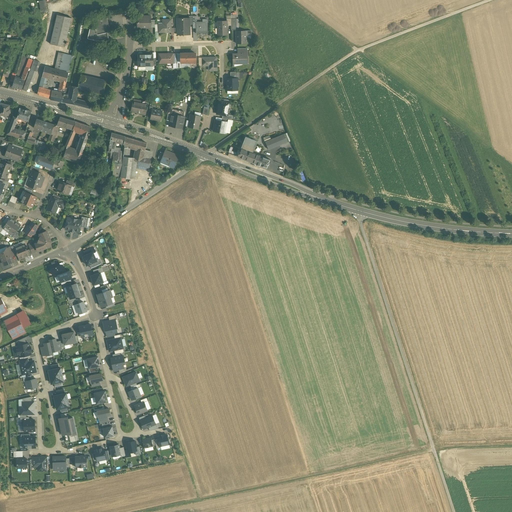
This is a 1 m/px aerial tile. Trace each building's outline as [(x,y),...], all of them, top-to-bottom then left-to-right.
[(72,18),(57,15),(50,44),(65,48),(65,44),(66,41),(72,18)] [(106,16),(94,18),(96,29),(94,30),(90,29),(88,39),(90,39),(89,42),(95,43),(96,41),(98,40),(99,41),(104,40),(104,41),(109,40),(107,33),(110,32),(106,16)] [(150,16),(138,16),(138,28),(150,28),(150,20),(150,16)] [(171,20),(166,20),(166,24),(158,24),(158,32),(158,33),(171,32),(171,28),(171,20)] [(189,25),(189,20),(181,20),(181,21),(179,21),(179,30),(177,30),(177,35),(190,35),(189,25)] [(208,33),(207,20),(202,20),(202,23),(196,23),(196,24),(196,28),(196,34),(208,33)] [(227,26),(227,21),(217,21),(218,34),(227,34),(227,26)] [(246,36),(246,31),(236,31),(236,44),(246,43),(246,36)] [(240,52),(240,54),(238,54),(233,54),(233,63),(233,64),(247,63),(247,51),(240,52)] [(72,55),(63,53),(60,65),(58,71),(67,73),(72,55)] [(191,63),(190,53),(180,54),(181,60),(181,63),(190,63),(191,63)] [(173,63),(172,54),(159,54),(159,63),(173,63)] [(217,71),(216,58),(202,58),(202,66),(209,66),(209,71),(217,71)] [(40,62),(34,60),(30,69),(36,71),(40,62)] [(54,70),(45,67),(42,76),(47,77),(62,81),(66,82),(68,73),(58,71),(54,70)] [(34,77),(28,74),(23,90),(29,92),(34,77)] [(106,81),(85,76),(82,89),(90,91),(96,93),(103,94),(106,81)] [(22,80),(15,78),(13,82),(12,87),(21,90),(24,81),(22,80)] [(230,79),(227,79),(227,90),(231,90),(231,89),(238,89),(238,78),(230,79)] [(45,84),(40,82),(37,94),(50,98),(52,92),(47,91),(43,89),(45,84)] [(78,88),(70,86),(69,95),(67,103),(74,104),(75,100),(78,88)] [(63,94),(52,92),(50,98),(50,100),(61,102),(62,102),(63,94)] [(147,104),(133,102),(131,112),(145,114),(147,104)] [(229,103),(219,102),(216,114),(222,116),(227,116),(227,114),(229,103)] [(9,105),(1,103),(0,107),(0,114),(1,115),(7,116),(8,113),(9,114),(10,110),(8,109),(9,105)] [(31,111),(20,108),(17,118),(29,121),(31,111)] [(162,111),(152,109),(152,112),(150,119),(160,121),(162,111)] [(182,116),(171,114),(170,121),(169,126),(182,128),(184,116),(182,116)] [(200,117),(191,115),(188,127),(198,129),(200,117)] [(72,121),(60,117),(57,124),(59,125),(70,128),(72,121)] [(45,122),(37,119),(34,128),(42,131),(45,122)] [(221,122),(215,120),(213,131),(225,134),(227,123),(221,122)] [(54,125),(45,122),(42,131),(51,134),(54,125)] [(73,129),(73,130),(72,130),(68,139),(71,140),(73,135),(74,136),(75,131),(76,131),(79,123),(76,122),(73,129)] [(91,127),(79,123),(76,131),(83,134),(82,138),(87,139),(91,127)] [(54,125),(51,134),(49,140),(53,142),(54,140),(59,125),(57,124),(54,125)] [(25,133),(14,130),(12,136),(24,139),(25,133)] [(125,137),(112,133),(110,140),(113,141),(119,142),(124,144),(125,137)] [(285,133),(271,138),(270,135),(264,137),(268,150),(288,143),(285,133)] [(139,141),(126,137),(125,145),(129,146),(137,148),(139,141)] [(257,141),(245,137),(244,141),(251,144),(255,145),(257,141)] [(87,139),(82,138),(77,151),(82,153),(87,139)] [(119,142),(113,141),(114,143),(113,149),(110,148),(109,151),(109,152),(111,153),(110,158),(113,158),(114,151),(117,151),(117,150),(116,149),(114,149),(116,143),(119,144),(119,142)] [(147,143),(139,141),(137,148),(136,154),(137,157),(143,159),(145,151),(147,143)] [(244,141),(241,149),(248,151),(251,144),(244,141)] [(22,150),(9,145),(5,156),(18,161),(22,150)] [(68,147),(67,147),(64,155),(80,160),(82,154),(82,153),(68,147)] [(236,153),(232,151),(233,148),(231,147),(228,153),(236,155),(236,156),(237,153),(236,153)] [(248,151),(241,149),(239,152),(237,157),(249,161),(252,153),(248,151)] [(117,151),(114,151),(113,158),(111,170),(113,170),(113,177),(118,177),(119,158),(121,158),(121,152),(117,151)] [(172,154),(165,151),(164,154),(161,160),(160,163),(174,168),(179,156),(172,153),(172,154)] [(260,156),(252,153),(249,161),(257,164),(260,156)] [(80,160),(78,163),(84,165),(87,156),(82,154),(80,160)] [(80,160),(64,155),(63,158),(78,163),(80,160)] [(54,161),(40,156),(37,163),(51,168),(53,164),(54,161)] [(260,156),(257,164),(260,165),(267,168),(270,160),(260,156)] [(128,158),(123,157),(121,178),(131,179),(133,163),(134,158),(128,158)] [(143,159),(137,157),(136,164),(147,166),(148,160),(143,159)] [(8,163),(2,161),(0,165),(0,168),(9,172),(11,165),(12,165),(8,163)] [(9,172),(0,168),(0,175),(3,177),(7,178),(9,172)] [(39,172),(33,170),(33,171),(30,178),(42,182),(44,178),(40,176),(41,173),(39,172)] [(42,182),(30,178),(27,185),(27,186),(33,188),(35,189),(36,186),(40,187),(42,182)] [(66,184),(60,182),(59,183),(58,185),(58,186),(57,190),(68,194),(71,186),(66,184)] [(30,194),(26,192),(22,201),(32,206),(36,197),(30,194)] [(52,197),(47,210),(55,213),(58,206),(61,208),(64,207),(65,204),(64,202),(58,199),(52,197)] [(6,224),(3,228),(8,231),(15,222),(10,218),(6,224)] [(81,221),(67,218),(65,229),(71,230),(74,230),(74,231),(80,232),(80,227),(82,221),(81,221)] [(20,225),(15,222),(8,231),(13,235),(16,231),(20,225)] [(29,228),(26,232),(31,235),(32,234),(36,229),(38,226),(32,223),(29,228)] [(46,231),(39,234),(41,238),(40,238),(38,242),(39,243),(35,245),(38,251),(48,247),(48,246),(49,246),(51,243),(49,243),(50,241),(46,231)] [(27,250),(25,244),(20,246),(24,257),(29,255),(27,250)] [(32,246),(29,247),(30,249),(31,253),(38,251),(35,245),(32,246)] [(24,257),(20,246),(15,248),(17,252),(19,259),(24,257)] [(84,252),(86,256),(93,252),(95,251),(93,247),(84,252)] [(8,250),(0,253),(0,255),(4,265),(5,265),(8,263),(8,264),(13,262),(11,255),(9,250),(8,250)] [(97,261),(93,252),(86,256),(83,257),(87,265),(90,264),(97,261)] [(97,261),(90,264),(92,268),(101,264),(99,260),(97,261)] [(51,269),(54,276),(58,275),(65,272),(62,265),(58,266),(51,269)] [(69,271),(65,272),(58,275),(60,282),(61,282),(70,279),(72,278),(69,271)] [(94,274),(90,275),(93,286),(104,282),(100,273),(100,272),(94,274)] [(66,287),(68,293),(79,289),(77,283),(71,285),(66,287)] [(68,293),(70,299),(75,297),(81,295),(79,289),(68,293)] [(97,295),(99,301),(111,297),(112,297),(110,290),(109,291),(103,293),(97,295)] [(99,301),(101,307),(106,305),(112,303),(111,297),(99,301)] [(79,304),(76,305),(79,314),(87,311),(84,302),(79,304)] [(16,314),(17,314),(24,328),(27,326),(31,324),(23,310),(16,314)] [(17,314),(3,321),(11,335),(24,328),(17,314)] [(109,321),(103,322),(105,331),(106,331),(107,337),(115,336),(114,333),(117,333),(117,329),(115,320),(109,321)] [(91,325),(79,327),(80,332),(81,337),(93,334),(91,325)] [(24,328),(11,335),(13,339),(26,333),(24,328)] [(74,332),(62,334),(63,338),(64,345),(76,342),(75,336),(74,332)] [(18,346),(26,344),(25,338),(17,341),(18,346)] [(115,339),(107,341),(109,351),(114,350),(123,348),(121,338),(115,339)] [(52,352),(58,351),(56,342),(55,339),(50,340),(50,342),(52,352)] [(44,343),(45,347),(47,355),(53,354),(52,352),(50,342),(44,343)] [(26,344),(16,346),(18,357),(24,356),(24,359),(28,358),(30,357),(30,354),(32,354),(29,343),(26,344)] [(113,358),(111,359),(114,371),(118,371),(117,370),(119,370),(124,368),(123,363),(125,363),(123,356),(120,357),(113,358)] [(98,357),(87,359),(89,368),(98,366),(100,366),(98,357)] [(22,375),(25,374),(31,373),(36,372),(34,361),(29,362),(20,364),(22,375)] [(48,371),(50,377),(62,374),(61,368),(59,368),(52,370),(48,371)] [(136,372),(123,378),(126,386),(130,385),(136,383),(140,381),(136,372)] [(50,377),(51,384),(54,383),(62,381),(64,381),(62,374),(50,377)] [(102,374),(90,376),(91,383),(100,381),(103,380),(102,374)] [(32,380),(26,381),(28,390),(38,388),(36,379),(32,380)] [(132,391),(129,392),(132,400),(141,397),(137,388),(132,391)] [(103,392),(95,393),(97,404),(107,401),(105,391),(103,392)] [(54,396),(55,402),(67,400),(66,393),(64,394),(57,395),(54,396)] [(55,402),(57,409),(60,408),(67,407),(69,406),(67,400),(55,402)] [(20,407),(20,418),(21,418),(26,418),(26,415),(34,414),(34,402),(31,402),(31,401),(23,402),(23,407),(20,407)] [(142,403),(134,406),(137,415),(148,411),(144,402),(142,403)] [(97,411),(99,418),(107,416),(110,415),(109,409),(97,411)] [(61,418),(58,418),(62,436),(65,435),(71,434),(71,436),(75,435),(77,435),(73,417),(68,418),(68,416),(67,417),(61,418)] [(107,416),(99,418),(100,424),(102,424),(109,422),(107,416)] [(146,419),(140,421),(144,429),(148,427),(156,424),(152,416),(146,419)] [(29,420),(21,421),(21,426),(22,426),(23,431),(35,431),(35,420),(29,420)] [(111,426),(103,428),(105,438),(114,436),(112,426),(111,426)] [(167,434),(157,436),(158,439),(159,446),(161,446),(169,444),(167,434)] [(30,437),(23,438),(23,448),(36,447),(35,437),(30,437)] [(151,438),(142,440),(144,448),(153,446),(152,440),(151,438)] [(131,453),(135,452),(138,451),(137,447),(136,441),(126,443),(127,450),(128,453),(131,453)] [(119,445),(109,447),(112,457),(121,455),(119,448),(119,445)] [(104,448),(94,450),(95,454),(96,459),(97,462),(106,460),(104,451),(104,448)] [(47,457),(33,458),(33,460),(33,467),(41,467),(41,471),(47,471),(47,457)] [(66,457),(53,457),(53,470),(66,470),(66,468),(66,459),(66,457)] [(87,457),(75,457),(76,466),(76,468),(87,467),(87,457)] [(27,459),(17,459),(17,468),(27,468),(27,459)]
